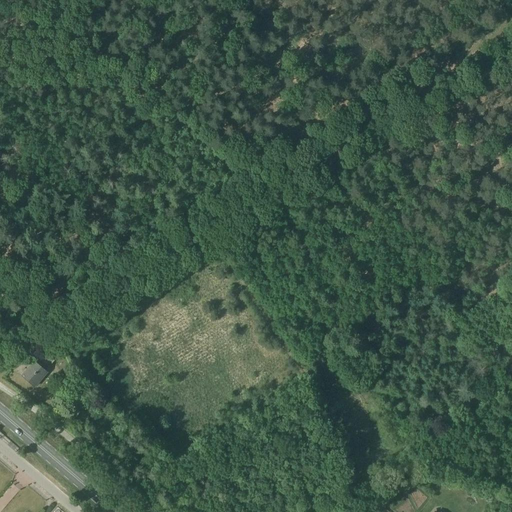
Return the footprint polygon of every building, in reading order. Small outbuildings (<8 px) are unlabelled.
[(52,364),(61,353),(51,345),(42,355),(52,364)] [(35,387),(47,373),(33,361),(21,376),(35,387)] [(58,384),(65,377),(61,374),(54,381),(58,384)] [(90,409),(93,401),(89,399),(85,407),(90,409)] [(377,481),(368,487),(370,492),(380,486),(377,481)]
